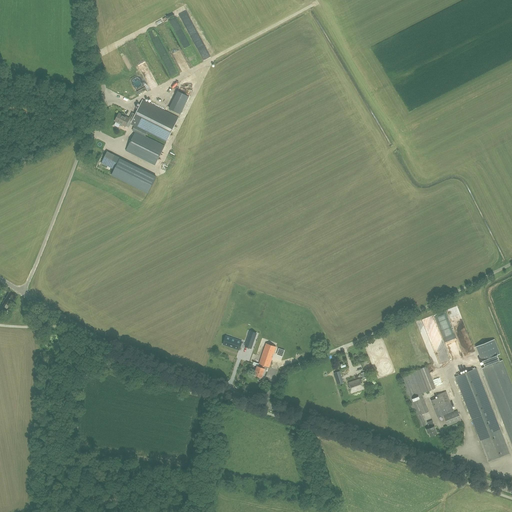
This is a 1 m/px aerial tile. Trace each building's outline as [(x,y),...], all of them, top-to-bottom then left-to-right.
[(212,59),(191,14),(186,17),(185,14),(182,15),(205,62),(212,59)] [(140,37),(150,60),(151,60),(153,64),(157,62),(146,34),(140,37)] [(196,54),(192,57),(196,63),(200,60),(196,54)] [(163,84),(170,81),(167,74),(164,75),(164,77),(161,78),(163,84)] [(127,122),(134,126),(132,130),(135,132),(126,151),(155,165),(165,146),(145,136),(147,132),(166,142),(167,141),(171,132),(178,117),(142,100),(132,120),(119,113),(115,121),(126,126),(127,122)] [(107,152),(105,151),(103,155),(105,156),(101,163),(130,178),(136,166),(107,152)] [(172,156),(171,160),(168,159),(164,171),(169,173),(175,157),(172,156)] [(7,307),(9,305),(8,305),(14,296),(10,293),(6,299),(3,302),(4,302),(2,305),(4,307),(6,308),(7,307)] [(458,323),(465,321),(462,312),(452,316),(458,333),(461,333),(460,330),(466,328),(465,325),(459,327),(458,323)] [(276,341),(281,323),(267,319),(262,337),(276,341)] [(289,348),(291,337),(296,338),(296,336),(287,335),(285,347),(289,348)] [(222,338),(221,343),(237,349),(239,341),(229,337),(228,340),(222,338)] [(494,340),(476,347),(482,361),(500,354),(494,340)] [(266,343),(259,364),(260,364),(259,367),(257,366),(254,375),(262,378),(265,369),(267,370),(268,367),(269,367),(272,357),(271,357),(272,354),(274,354),(276,347),(266,343)] [(282,355),(290,356),(291,348),(283,347),(282,355)] [(511,384),(502,360),(482,368),(511,445),(511,384)] [(424,393),(435,388),(427,367),(400,377),(419,428),(426,425),(422,414),(428,412),(421,394),(424,393)] [(509,453),(492,409),(476,369),(455,377),(488,461),(509,453)] [(340,371),(334,373),(338,385),(343,383),(340,371)] [(364,389),(360,379),(348,383),(351,393),(364,389)] [(370,394),(375,394),(375,384),(367,384),(367,390),(370,390),(370,394)] [(446,392),(437,395),(438,398),(431,400),(438,418),(454,412),(446,392)] [(458,411),(444,417),(447,426),(461,421),(458,411)] [(430,436),(437,433),(434,425),(432,420),(427,422),(429,428),(426,429),(428,434),(429,433),(430,436)]
